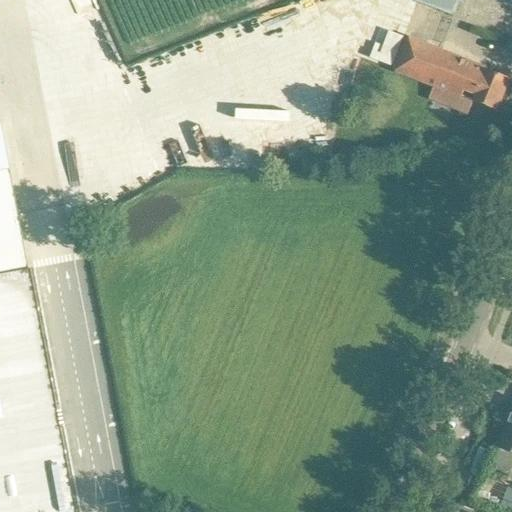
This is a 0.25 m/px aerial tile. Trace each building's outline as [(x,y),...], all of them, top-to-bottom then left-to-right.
[(411,0),(435,9),(454,16),(460,0),(411,0)] [(394,70),(434,86),(428,101),(468,116),(474,102),(497,111),(509,79),(407,38),(394,70)] [(0,511),(72,511),(27,270),(0,274),(0,511)] [(501,448),(496,459),(496,461),(496,464),(496,466),(497,466),(497,468),(498,469),(500,470),(503,471),(505,471),(507,471),(508,471),(510,470),(511,469),(511,468),(511,402),(508,414),(511,415),(499,447),(501,448)] [(477,491),(473,501),(503,511),(511,511),(511,490),(507,488),(503,501),(477,491)]
